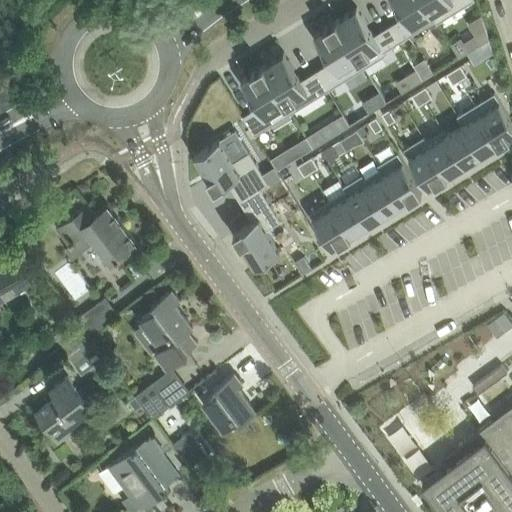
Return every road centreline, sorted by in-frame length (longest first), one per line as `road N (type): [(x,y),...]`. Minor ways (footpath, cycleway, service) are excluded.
road 1 (residential): [(347,448),(166,198)]
road 2 (tertiary): [(153,24),(126,12),(96,15),(66,48),(65,78)]
road 3 (residential): [(237,511),(347,448)]
